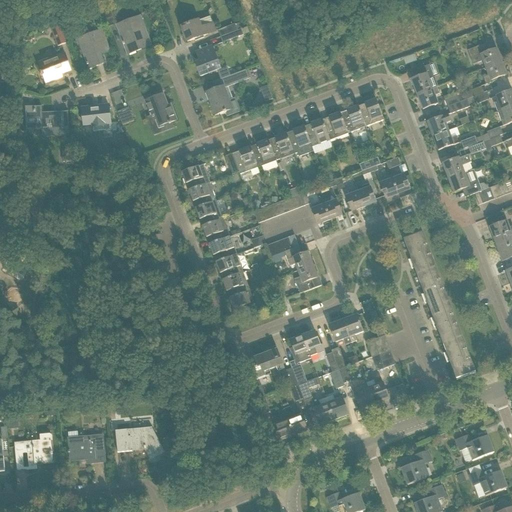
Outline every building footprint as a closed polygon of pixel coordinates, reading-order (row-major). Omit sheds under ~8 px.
[(107,28),(116,24),(109,7),(100,11),(107,28)] [(151,46),(144,29),(139,16),(116,25),(123,45),(124,45),(128,54),(151,46)] [(212,24),(201,28),(199,21),(182,27),(187,42),(215,32),(212,24)] [(220,37),(237,31),(235,25),(235,24),(218,30),(220,37)] [(57,46),(66,42),(60,26),(50,30),(57,46)] [(110,51),(106,42),(101,29),(77,38),(87,65),(88,65),(89,69),(103,64),(99,53),(108,50),(109,51),(110,51)] [(223,43),(243,35),(241,29),(237,31),(220,37),(223,43)] [(496,50),(485,54),(482,45),(468,51),(473,65),(482,62),(485,69),(501,63),(496,50)] [(200,77),(221,69),(212,47),(196,53),(198,59),(200,58),(201,62),(196,64),(200,77)] [(71,72),(68,63),(64,52),(36,63),(41,75),(42,74),(46,85),(57,81),(55,78),(71,72)] [(414,54),(403,58),(405,65),(416,61),(414,54)] [(485,83),(506,75),(501,63),(485,69),(487,75),(483,77),(485,83)] [(415,79),(412,80),(417,95),(437,88),(436,87),(438,86),(434,76),(433,77),(432,75),(429,65),(412,72),(415,79)] [(231,76),(225,78),(228,87),(249,79),(246,70),(231,76)] [(235,99),(228,101),(223,87),(207,93),(207,94),(209,93),(212,99),(209,100),(215,116),(224,113),(224,114),(226,113),(227,116),(240,112),(235,99)] [(487,92),(483,93),(481,87),(465,93),(467,100),(487,92)] [(435,95),(439,94),(437,88),(417,95),(423,110),(438,104),(435,95)] [(110,94),(118,111),(129,106),(121,89),(110,94)] [(497,112),(511,106),(511,91),(492,98),(497,112)] [(476,104),(489,99),(487,92),(467,100),(469,104),(475,102),(476,104)] [(447,107),(467,100),(465,93),(445,100),(447,107)] [(163,95),(146,101),(151,115),(155,114),(160,127),(171,122),(176,120),(171,105),(168,106),(163,95)] [(366,127),(384,120),(376,100),(365,104),(366,107),(359,109),(358,107),(366,127)] [(463,107),(469,104),(467,100),(447,107),(450,115),(464,109),(463,107)] [(111,127),(110,116),(109,105),(108,106),(108,108),(91,110),(91,108),(82,109),(82,113),(81,113),(83,130),(103,128),(104,134),(112,134),(111,127)] [(502,127),(511,123),(511,106),(497,112),(502,127)] [(48,113),(42,113),(42,107),(26,107),(26,131),(41,130),(42,137),(69,136),(68,112),(60,112),(60,115),(48,116),(48,113)] [(348,134),(366,127),(358,107),(347,111),(348,114),(341,116),(340,113),(348,134)] [(123,125),(133,121),(128,108),(117,112),(123,125)] [(330,140),(348,134),(340,113),(329,118),(330,121),(323,123),(322,120),(330,140)] [(446,123),(450,122),(448,115),(444,117),(428,123),(433,137),(449,131),(446,123)] [(312,147),(330,140),(322,120),(311,124),(312,127),(305,130),(304,127),(312,147)] [(286,134),(294,154),(297,153),(298,157),(314,152),(312,147),(304,127),(293,131),(294,134),(288,137),(286,134)] [(500,136),(502,135),(499,127),(487,132),(487,134),(481,137),(483,142),(500,136)] [(456,136),(451,138),(449,131),(433,137),(438,151),(458,143),(456,136)] [(276,161),(294,154),(286,134),(275,138),(276,141),(270,143),(269,140),(268,141),(276,161)] [(481,137),(480,137),(480,136),(475,138),(474,137),(461,142),(463,150),(483,142),(481,137)] [(491,147),(502,143),(500,136),(483,142),(486,149),(491,147)] [(258,167),(276,161),(268,141),(257,145),(258,148),(252,150),(251,147),(250,147),(258,167)] [(470,155),(486,149),(483,142),(463,150),(464,150),(468,148),(470,155)] [(239,174),(258,167),(250,147),(239,152),(240,154),(234,157),(233,154),(232,154),(239,172),(238,172),(239,174)] [(232,175),(238,172),(239,172),(232,154),(226,157),(232,175)] [(462,166),(471,162),(468,155),(459,159),(459,158),(443,164),(449,179),(465,173),(462,166)] [(398,158),(386,163),(389,170),(401,165),(398,158)] [(189,191),(210,183),(204,165),(182,173),(189,191)] [(371,173),(382,169),(381,165),(369,169),(371,173)] [(470,196),(474,194),(479,193),(482,191),(473,170),(465,174),(465,173),(449,179),(454,193),(467,188),(470,196)] [(405,175),(398,178),(396,174),(391,176),(399,198),(411,194),(405,175)] [(387,203),(399,198),(391,176),(387,177),(388,180),(380,183),(387,203)] [(506,195),(511,193),(507,182),(502,184),(506,195)] [(210,183),(189,191),(193,202),(196,201),(199,208),(217,201),(210,183)] [(369,184),(357,188),(358,192),(364,207),(371,204),(373,208),(377,206),(374,197),(370,187),(369,184)] [(500,197),(506,195),(502,184),(496,186),(500,197)] [(494,199),(500,197),(496,186),(490,188),(494,199)] [(352,194),(346,196),(350,206),(353,215),(358,214),(356,210),(364,207),(358,192),(357,188),(351,191),(352,194)] [(489,202),(494,199),(490,188),(485,190),(489,202)] [(307,197),(315,195),(313,190),(306,193),(300,195),(304,206),(310,204),(307,197)] [(483,204),(489,202),(485,190),(482,191),(479,193),(483,204)] [(479,205),(483,204),(479,193),(474,194),(479,205)] [(300,195),(294,197),(299,208),(304,206),(300,195)] [(299,208),(294,197),(289,199),(293,211),(299,208)] [(287,213),(293,211),(289,199),(283,202),(287,213)] [(343,219),(340,210),(336,200),(324,204),(330,220),(337,217),(339,221),(343,219)] [(199,208),(196,209),(200,220),(203,219),(205,226),(224,219),(217,201),(199,208)] [(281,215),(287,213),(283,202),(277,204),(281,215)] [(281,215),(277,204),(271,206),(275,217),(281,215)] [(322,223),(330,220),(324,204),(312,209),(319,228),(324,227),(322,223)] [(270,219),(275,217),(271,206),(265,208),(270,219)] [(264,222),(270,219),(265,208),(260,210),(264,222)] [(258,224),(264,222),(260,210),(254,213),(258,224)] [(494,240),(511,233),(511,226),(509,228),(505,216),(499,218),(498,215),(497,215),(501,224),(489,228),(494,240)] [(212,244),(230,237),(224,219),(205,226),(202,227),(207,238),(210,237),(212,244)] [(253,235),(261,233),(259,227),(251,230),(253,235)] [(498,251),(511,245),(511,234),(511,233),(494,240),(498,251)] [(417,276),(436,269),(423,234),(404,241),(411,260),(409,260),(408,260),(412,270),(413,269),(414,268),(417,276)] [(289,237),(294,249),(299,247),(294,235),(294,236),(289,237)] [(219,262),(237,255),(230,237),(212,244),(209,245),(213,256),(216,255),(219,262)] [(284,240),(288,251),(294,249),(289,237),(284,240)] [(282,253),(284,252),(288,251),(284,240),(278,242),(282,253)] [(272,244),(277,255),(282,253),(278,242),(272,244)] [(271,257),(277,255),(272,244),(267,246),(267,248),(271,257)] [(502,262),(511,258),(511,245),(498,251),(502,262)] [(296,248),(299,247),(294,249),(288,251),(284,252),(289,267),(295,265),(297,271),(313,265),(308,253),(299,256),(296,248)] [(267,248),(262,250),(266,260),(271,258),(271,257),(267,248)] [(237,255),(216,263),(223,281),(243,273),(237,255)] [(312,280),(318,278),(313,265),(297,271),(299,277),(294,279),(300,294),(315,289),(312,280)] [(430,311),(449,303),(436,269),(417,276),(424,294),(422,295),(421,295),(425,304),(426,304),(427,303),(430,311)] [(243,273),(223,281),(227,292),(230,291),(232,298),(229,299),(230,299),(250,292),(250,291),(248,287),(243,273)] [(277,302),(284,299),(279,288),(272,290),(277,302)] [(236,317),(257,310),(250,292),(230,299),(234,310),(237,309),(239,316),(236,317)] [(361,302),(366,318),(377,314),(372,299),(361,302)] [(443,345),(463,338),(449,303),(430,311),(433,318),(431,319),(430,319),(434,328),(435,328),(436,327),(443,345)] [(17,317),(18,308),(9,308),(8,317),(17,317)] [(357,315),(356,316),(356,314),(348,317),(349,318),(343,320),(352,343),(357,341),(355,335),(363,332),(357,315)] [(346,345),(352,343),(343,320),(329,326),(335,343),(344,340),(346,345)] [(315,331),(302,336),(309,353),(310,357),(317,355),(325,352),(325,351),(321,342),(319,342),(315,331)] [(295,339),(290,341),(294,352),(292,353),(295,360),(296,362),(297,364),(311,359),(310,357),(309,353),(302,336),(301,333),(294,336),(295,339)] [(388,344),(385,337),(385,336),(374,340),(377,348),(388,344)] [(457,380),(476,373),(463,338),(443,345),(446,353),(444,354),(444,353),(443,354),(447,363),(448,363),(448,362),(450,362),(457,380)] [(379,355),(377,348),(374,340),(367,343),(372,358),(379,355)] [(379,355),(390,351),(388,344),(377,348),(379,355)] [(284,369),(279,355),(276,346),(267,349),(268,352),(263,354),(271,374),(269,371),(276,368),(277,371),(284,369)] [(338,370),(345,368),(339,348),(331,351),(332,353),(338,370)] [(395,364),(390,351),(379,355),(372,358),(377,371),(395,364)] [(332,373),(338,370),(332,353),(326,355),(332,373)] [(257,380),(271,374),(263,354),(249,359),(257,380)] [(295,360),(289,362),(292,369),(298,366),(297,364),(296,362),(295,360)] [(344,384),(350,381),(345,368),(338,370),(344,387),(345,386),(344,384)] [(290,388),(298,385),(292,369),(282,372),(289,389),(290,389),(290,388)] [(336,389),(344,387),(338,370),(332,373),(331,373),(336,389)] [(304,376),(296,379),(298,385),(306,382),(304,376)] [(374,380),(367,383),(369,388),(375,405),(389,400),(381,378),(374,380)] [(306,382),(298,385),(303,399),(304,402),(312,399),(308,389),(318,386),(315,379),(306,382)] [(367,383),(353,388),(355,393),(354,394),(357,401),(361,410),(375,405),(369,388),(367,383)] [(298,385),(290,388),(290,389),(295,402),(303,399),(298,385)] [(265,398),(266,398),(261,386),(253,389),(257,401),(265,398)] [(342,398),(340,394),(333,397),(335,401),(328,403),(334,420),(348,415),(342,398)] [(270,412),(265,398),(257,401),(263,415),(270,412)] [(328,403),(320,406),(319,402),(312,405),(320,425),(334,420),(328,403)] [(301,415),(294,418),(290,407),(284,410),(294,435),(307,431),(301,415)] [(279,415),(272,418),(275,426),(281,440),(294,435),(284,410),(278,412),(279,415)] [(151,458),(163,452),(151,428),(116,431),(118,453),(132,452),(132,450),(146,449),(151,458)] [(77,432),(68,433),(68,438),(69,450),(68,451),(68,453),(69,453),(70,458),(86,457),(87,461),(87,464),(105,462),(103,435),(78,437),(77,432)] [(52,440),(51,435),(49,434),(39,435),(40,441),(15,444),(18,471),(36,469),(36,462),(52,460),(52,455),(53,455),(52,452),(51,452),(50,440),(52,440)] [(488,436),(470,443),(468,436),(455,440),(460,451),(467,449),(472,461),(494,453),(488,436)] [(10,457),(9,447),(1,440),(0,440),(0,472),(5,472),(4,458),(10,457)] [(432,462),(431,460),(428,451),(416,455),(418,462),(401,469),(407,486),(429,477),(425,465),(432,462)] [(501,471),(484,478),(481,471),(467,476),(472,487),(480,484),(485,497),(507,488),(501,471)] [(459,484),(466,482),(463,474),(456,476),(459,484)] [(442,511),(438,500),(446,497),(442,486),(429,490),(432,498),(414,504),(417,511),(442,511)] [(359,494),(342,500),(339,493),(327,498),(331,509),(339,506),(341,511),(361,511),(365,511),(359,494)]
